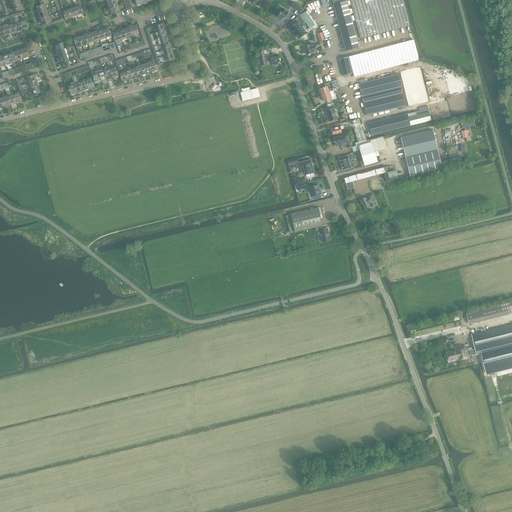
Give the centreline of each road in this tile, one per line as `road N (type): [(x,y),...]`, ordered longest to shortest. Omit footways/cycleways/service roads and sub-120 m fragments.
road 1 (tertiary): [(463,511),(281,42),(213,1),(196,1)]
road 2 (residential): [(58,105),(188,76),(193,65),(172,9)]
